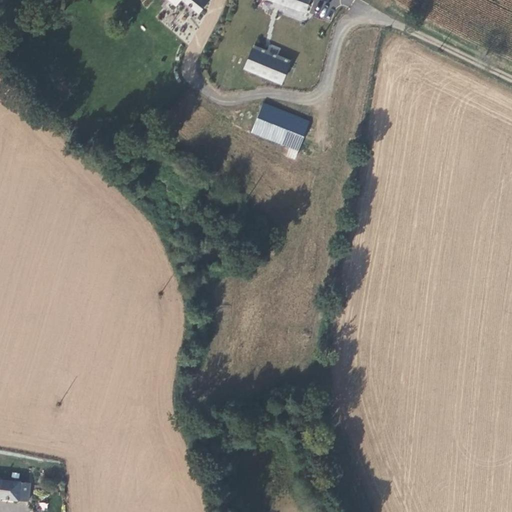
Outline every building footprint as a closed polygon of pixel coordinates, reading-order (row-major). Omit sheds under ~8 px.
[(182,0),(199,12),(202,8),(204,3),(199,0),(158,0),(171,10),(180,0),(182,0)] [(243,28),(255,4),(248,0),(245,0),(235,22),(243,28)] [(300,17),(307,0),(254,0),(300,17)] [(250,54),(243,68),(241,74),(257,79),(277,88),(285,69),(250,54)] [(244,60),(234,55),(230,62),(240,68),(244,60)] [(260,109),(249,138),(296,157),(307,128),(260,109)] [(0,500),(29,504),(32,483),(0,479),(0,500)]
